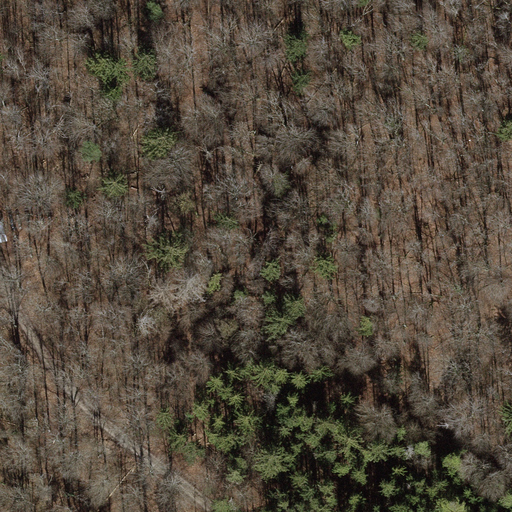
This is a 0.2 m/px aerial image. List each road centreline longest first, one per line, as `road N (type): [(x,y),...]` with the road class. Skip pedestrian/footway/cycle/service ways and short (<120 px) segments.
road 1 (track): [(511,464),(368,395),(275,278),(227,131),(213,0)]
road 2 (track): [(225,511),(65,365),(0,286)]
